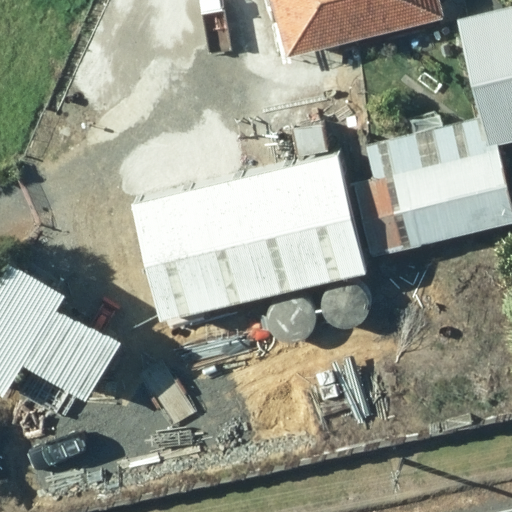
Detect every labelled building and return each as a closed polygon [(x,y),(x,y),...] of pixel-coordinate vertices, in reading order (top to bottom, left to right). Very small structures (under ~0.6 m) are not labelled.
[(125,82),(156,16),(122,0),(107,0),(79,60),(125,82)] [(273,0),(288,54),(444,15),(439,0),(273,0)] [(487,140),(501,137),(511,133),(511,0),(507,0),(466,10),(457,12),(480,109),(487,140)] [(487,140),(480,109),(207,180),(235,286),(511,214),(511,179),(501,137),(487,140)] [(122,341),(44,301),(12,362),(90,402),(122,341)]
